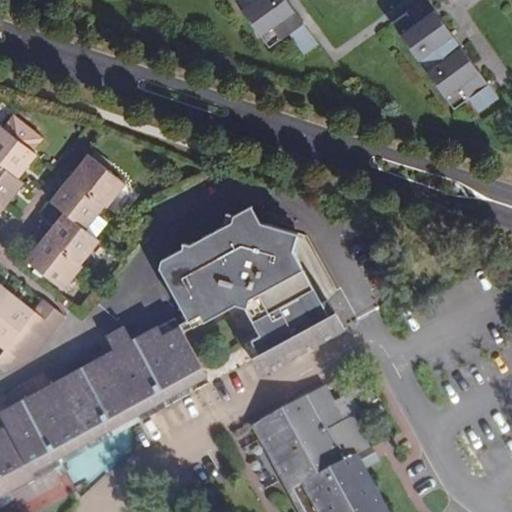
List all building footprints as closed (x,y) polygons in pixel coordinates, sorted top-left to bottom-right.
[(408,28),(447,99),(490,76),(451,5),(408,28)] [(473,97),(483,111),(502,97),(492,84),(473,97)] [(0,163),(18,177),(37,154),(31,150),(42,136),(12,114),(2,127),(0,125),(0,163)] [(88,154),(69,178),(104,204),(106,207),(126,182),(88,154)] [(0,200),(6,205),(24,182),(18,177),(0,163),(0,200)] [(49,201),(64,212),(95,237),(107,222),(97,213),(104,204),(69,178),(49,201)] [(259,223),(252,208),(162,258),(160,267),(189,319),(180,324),(184,331),(235,303),(246,307),(259,334),(245,342),(261,373),(345,328),(335,311),(327,314),(293,250),(298,234),(259,223)] [(95,237),(64,212),(45,236),(80,263),(99,240),(95,237)] [(80,263),(45,236),(25,259),(62,290),(82,266),(80,263)] [(0,304),(10,292),(0,283),(0,304)] [(0,346),(4,349),(34,311),(10,292),(0,304),(0,346)] [(0,367),(4,371),(30,359),(65,316),(44,299),(34,311),(4,349),(0,354),(0,367)] [(0,413),(0,511),(5,511),(62,483),(55,467),(87,448),(95,444),(210,382),(184,331),(180,324),(175,317),(132,341),(119,316),(100,325),(114,351),(0,413)] [(387,511),(364,468),(356,454),(346,459),(330,428),(343,422),(324,386),(253,424),(300,511),(387,511)] [(356,454),(364,468),(371,464),(363,450),(356,454)]
